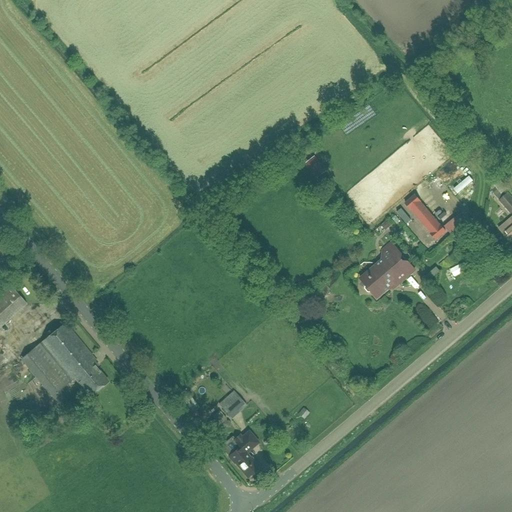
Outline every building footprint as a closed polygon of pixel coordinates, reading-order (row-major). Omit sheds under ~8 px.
[(326,171),(314,156),(304,164),(316,179),(326,171)] [(506,185),(500,189),(503,194),(509,190),(506,185)] [(511,214),(511,213),(511,198),(507,192),(498,200),(511,214)] [(445,232),(415,195),(405,204),(410,209),(412,208),(432,232),(431,234),(436,240),(445,232)] [(509,241),(511,237),(511,217),(499,229),(509,241)] [(452,219),(444,225),(451,234),(459,228),(452,219)] [(468,237),(462,230),(452,239),(458,246),(468,237)] [(398,285),(415,271),(407,262),(402,262),(401,259),(401,254),(391,243),(383,250),(382,260),(360,279),(365,284),(365,289),(367,292),(372,293),(377,298),(393,284),(398,285)] [(9,285),(0,292),(0,302),(12,317),(26,304),(9,285)] [(74,378),(92,364),(96,361),(65,323),(21,359),(57,403),(66,396),(60,389),(74,378)] [(90,397),(107,383),(92,364),(74,378),(90,397)] [(231,419),(246,406),(233,392),(218,405),(231,419)] [(16,418),(34,412),(30,402),(12,408),(16,418)] [(235,463),(247,477),(254,472),(255,473),(259,469),(255,463),(254,464),(252,462),(252,460),(250,458),(249,459),(245,454),(257,443),(248,431),(240,437),(238,435),(233,440),(231,438),(220,447),(234,464),(235,463)]
